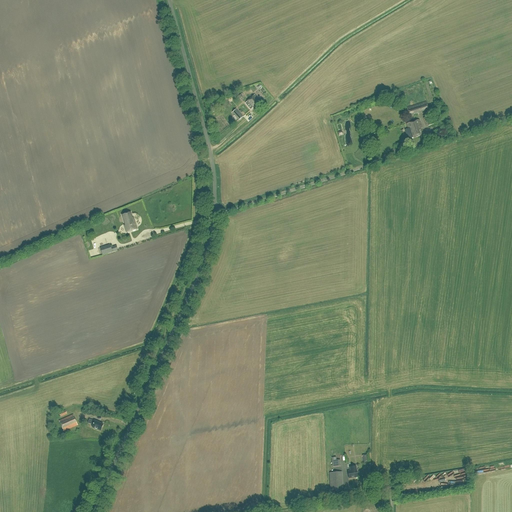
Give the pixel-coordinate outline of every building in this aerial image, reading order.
[(260,101),(255,95),(245,103),(251,110),(260,101)] [(428,111),(426,102),(406,108),(409,116),(428,111)] [(243,117),(236,109),(232,113),(239,121),(243,117)] [(433,125),(430,116),(425,118),(428,127),(433,125)] [(423,135),(419,120),(406,125),(408,129),(407,129),(410,139),(423,135)] [(126,233),(137,230),(133,218),(132,219),(130,213),(122,216),(125,225),(124,226),(126,233)] [(60,420),(62,425),(76,421),(75,416),(60,420)] [(94,422),(89,420),(88,424),(93,426),(92,428),(101,431),(103,425),(94,421),(94,422)] [(76,421),(62,425),(64,431),(78,427),(76,421)] [(336,461),(336,458),(332,458),(333,467),(341,466),(341,460),(336,461)] [(356,471),(355,467),(349,468),(350,471),(347,472),(348,479),(357,478),(356,471)] [(342,490),(341,472),(329,473),(330,491),(342,490)] [(429,476),(423,481),(427,484),(432,480),(429,476)]
